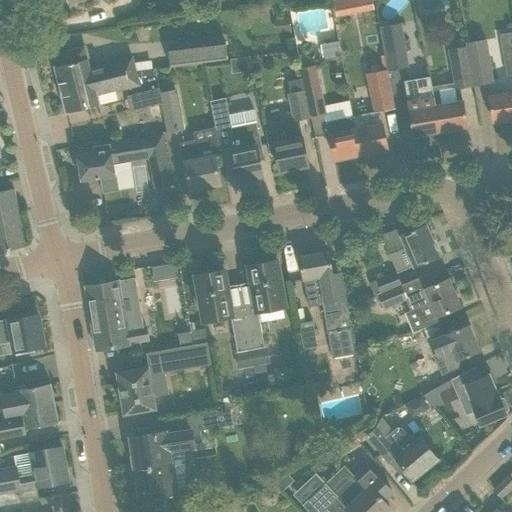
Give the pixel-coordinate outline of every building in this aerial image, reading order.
[(335,15),(375,9),(373,0),(333,0),(335,15)] [(293,32),(327,31),(327,13),(293,14),(293,32)] [(288,18),(280,19),(282,32),(290,31),(288,18)] [(387,72),(409,68),(401,23),(379,27),(386,69),(387,72)] [(506,76),(511,75),(511,32),(499,35),(506,76)] [(465,43),(464,43),(464,39),(447,42),(453,84),(454,89),(460,88),(472,86),(465,43)] [(472,86),(493,83),(487,40),(465,43),(472,86)] [(338,54),(335,41),(320,44),(322,57),(338,54)] [(169,66),(227,59),(225,42),(167,49),(169,66)] [(85,49),(84,48),(83,46),(66,51),(69,63),(54,67),(61,92),(136,73),(132,56),(114,61),(115,62),(89,69),(86,59),(88,57),(85,49)] [(303,55),(298,56),(300,68),(312,66),(311,60),(303,55)] [(311,118),(325,114),(315,65),(312,66),(300,68),(305,90),(311,118)] [(394,109),(387,72),(386,69),(366,73),(374,112),(352,116),(360,155),(387,149),(380,112),(394,109)] [(121,92),(139,87),(136,73),(61,92),(66,113),(100,104),(97,96),(121,90),(121,92)] [(433,97),(432,97),(429,77),(404,81),(413,136),(440,132),(435,106),(433,97)] [(453,84),(431,88),(432,97),(433,97),(435,106),(440,132),(467,127),(463,107),(462,100),(460,88),(454,89),(453,84)] [(167,134),(159,93),(158,88),(127,96),(130,111),(160,105),(166,134),(167,134)] [(167,134),(184,130),(175,89),(159,93),(167,134)] [(311,119),(311,118),(305,90),(286,94),(292,122),(311,119)] [(511,90),(488,95),(493,122),(511,118),(511,90)] [(214,127),(231,124),(225,98),(210,101),(214,127)] [(334,160),(360,155),(352,116),(326,121),(329,135),(334,160)] [(299,124),(290,126),(289,119),(263,125),(267,145),(273,144),(279,172),(308,165),(299,124)] [(259,162),(264,161),(256,122),(232,127),(227,148),(232,168),(234,168),(237,180),(262,175),(259,162)] [(117,189),(113,163),(140,159),(149,157),(155,187),(171,184),(162,135),(110,144),(92,147),(93,152),(76,155),(81,181),(101,178),(103,192),(117,189)] [(193,139),(180,142),(186,171),(190,190),(220,184),(216,164),(214,157),(219,156),(218,150),(215,135),(193,139)] [(0,251),(23,247),(13,189),(0,191),(0,251)] [(409,223),(381,235),(389,255),(405,248),(413,267),(421,264),(440,256),(426,224),(412,230),(409,223)] [(340,272),(332,274),(327,251),(299,256),(306,293),(319,291),(331,358),(355,354),(344,292),(340,272)] [(257,311),(284,306),(276,260),(247,266),(254,305),(242,307),(250,348),(261,346),(263,345),(257,311)] [(242,307),(230,309),(223,270),(194,275),(203,321),(230,316),(236,350),(238,350),(250,348),(242,307)] [(373,296),(377,294),(400,284),(394,271),(368,282),(373,296)] [(118,281),(85,286),(96,350),(115,347),(148,341),(146,326),(143,327),(134,278),(118,281)] [(400,284),(377,294),(383,310),(405,300),(410,311),(415,308),(423,328),(436,322),(439,321),(436,316),(442,314),(460,306),(449,278),(405,296),(400,284)] [(0,343),(13,341),(15,353),(15,355),(35,352),(34,348),(43,346),(37,313),(8,319),(0,320),(0,343)] [(186,319),(173,322),(176,335),(188,332),(186,319)] [(303,349),(317,347),(312,320),(298,323),(303,349)] [(436,322),(423,328),(426,336),(440,330),(436,322)] [(468,324),(430,340),(435,353),(432,354),(432,356),(435,355),(442,373),(440,374),(441,375),(461,367),(460,365),(459,366),(457,361),(479,351),(468,324)] [(204,329),(190,332),(192,344),(206,342),(204,329)] [(163,371),(210,363),(206,342),(192,344),(153,351),(155,365),(148,367),(148,366),(116,372),(119,388),(117,389),(117,390),(120,389),(121,396),(118,396),(119,397),(120,397),(123,414),(155,408),(153,394),(166,392),(163,371)] [(261,346),(250,348),(253,365),(265,363),(261,346)] [(250,348),(238,350),(241,368),(244,367),(253,365),(250,348)] [(0,367),(12,365),(8,350),(0,351),(0,367)] [(474,366),(450,379),(465,415),(474,411),(480,425),(482,424),(495,419),(495,418),(496,418),(506,414),(505,412),(505,411),(506,410),(508,409),(503,398),(500,399),(499,396),(498,396),(489,374),(481,377),(478,378),(478,376),(474,366)] [(0,420),(22,416),(21,410),(54,404),(50,383),(16,390),(17,394),(1,397),(2,404),(0,404),(0,420)] [(57,423),(54,404),(21,410),(22,416),(0,420),(0,438),(25,434),(24,429),(57,423)] [(165,431),(130,437),(132,448),(128,449),(131,469),(149,471),(153,498),(175,494),(168,451),(192,447),(191,445),(200,443),(198,431),(232,426),(229,410),(176,419),(178,431),(165,433),(165,431)] [(387,424),(380,429),(386,436),(392,431),(387,424)] [(392,431),(386,436),(380,429),(377,425),(365,436),(388,463),(390,462),(399,473),(404,469),(412,481),(438,459),(419,436),(413,440),(402,427),(397,427),(392,431)] [(36,487),(68,481),(62,446),(28,453),(32,473),(18,476),(16,465),(0,468),(0,506),(38,499),(36,487)] [(324,483),(301,505),(307,511),(383,511),(389,507),(382,499),(391,490),(367,465),(354,477),(355,478),(336,496),(324,483)] [(285,472),(274,483),(282,491),(293,481),(285,472)] [(511,480),(508,476),(494,490),(501,497),(502,498),(511,488),(511,480)] [(237,511),(240,511),(233,501),(216,511),(237,511)]
